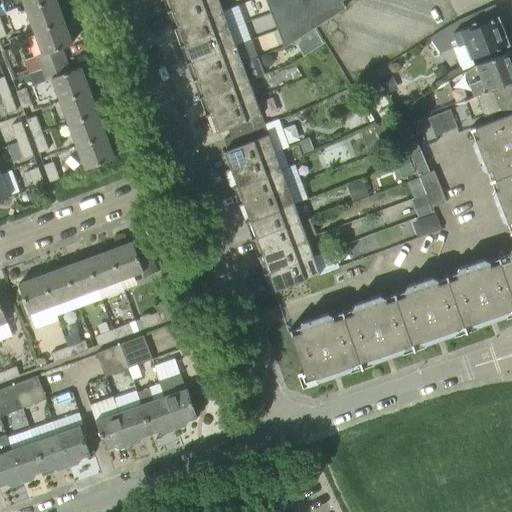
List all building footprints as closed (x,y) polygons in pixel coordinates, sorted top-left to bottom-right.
[(22,0),(25,9),(49,0),(22,0)] [(34,32),(64,21),(56,0),(49,0),(25,9),(34,32)] [(168,0),(172,9),(195,0),(168,0)] [(218,0),(195,0),(172,9),(178,26),(222,10),(218,0)] [(265,0),(284,48),(342,10),(338,3),(342,0),(265,0)] [(222,10),(178,26),(184,44),(229,27),(222,10)] [(466,18),(431,39),(436,54),(456,42),(458,47),(465,44),(471,59),(507,45),(498,22),(497,23),(496,19),(488,22),(483,11),(466,18)] [(34,32),(42,55),(38,56),(42,67),(66,59),(61,47),(72,43),(64,21),(34,32)] [(229,27),(184,44),(191,61),(235,45),(229,27)] [(235,45),(191,61),(197,78),(242,62),(235,45)] [(12,49),(3,52),(9,68),(18,64),(12,49)] [(473,97),(511,82),(511,56),(511,53),(476,66),(464,74),(473,97)] [(256,57),(242,62),(197,78),(204,96),(248,80),(263,74),(256,57)] [(66,59),(42,67),(46,79),(50,77),(59,100),(89,89),(80,66),(70,70),(66,59)] [(388,95),(399,87),(390,74),(379,82),(388,95)] [(0,90),(2,96),(12,93),(6,78),(0,79),(0,90)] [(248,80),(204,96),(210,113),(254,97),(248,80)] [(511,82),(473,97),(466,99),(473,118),(485,115),(485,116),(500,111),(501,114),(511,110),(511,82)] [(27,89),(18,92),(24,110),(33,107),(27,89)] [(67,123),(97,112),(89,89),(59,100),(67,123)] [(12,93),(2,96),(7,111),(17,108),(12,93)] [(254,97),(210,113),(216,131),(227,127),(230,136),(264,124),(254,97)] [(436,136),(458,127),(450,109),(428,118),(436,136)] [(511,110),(501,114),(502,116),(470,128),(474,137),(471,142),(482,167),(486,170),(491,180),(511,171),(511,110)] [(76,146),(106,135),(97,112),(67,123),(76,146)] [(33,136),(42,133),(37,118),(28,121),(33,136)] [(18,141),(28,138),(22,123),(13,126),(18,141)] [(264,124),(230,136),(234,146),(223,150),(230,167),(274,151),(264,124)] [(42,133),(33,136),(38,151),(47,148),(42,133)] [(106,135),(76,146),(84,169),(114,158),(106,135)] [(313,148),(309,137),(299,141),(303,152),(313,148)] [(28,138),(18,141),(24,156),(33,153),(28,138)] [(324,164),(352,159),(349,142),(321,146),(324,164)] [(419,178),(427,196),(432,207),(446,202),(433,170),(429,171),(420,149),(409,154),(419,178)] [(274,151),(230,167),(236,185),(281,168),(274,151)] [(407,152),(394,157),(401,175),(413,171),(407,152)] [(52,161),(43,164),(49,182),(58,178),(52,161)] [(38,167),(28,170),(35,187),(44,184),(38,167)] [(281,168),(236,185),(242,202),(287,185),(281,168)] [(511,231),(511,230),(511,171),(491,180),(494,189),(492,193),(502,219),(507,221),(511,231)] [(0,173),(0,199),(8,196),(0,173)] [(419,178),(406,182),(413,201),(427,196),(419,178)] [(353,200),(367,195),(361,180),(347,185),(353,200)] [(287,185),(242,202),(249,219),(294,203),(287,185)] [(432,212),(427,196),(413,201),(418,217),(432,212)] [(294,203),(249,219),(255,237),(300,220),(294,203)] [(421,232),(439,226),(435,213),(417,220),(421,232)] [(309,217),(300,220),(255,237),(262,254),(306,238),(315,235),(309,217)] [(498,257),(511,296),(511,230),(511,231),(511,234),(511,245),(508,253),(498,257)] [(306,238),(262,254),(268,272),(313,255),(306,238)] [(132,241),(108,250),(119,279),(143,270),(144,273),(155,269),(146,243),(134,248),(132,241)] [(86,258),(97,287),(119,279),(108,250),(86,258)] [(313,255),(268,272),(274,289),(319,273),(313,255)] [(446,275),(465,332),(484,325),(485,322),(497,318),(499,320),(511,315),(511,296),(498,257),(489,260),(484,258),(458,266),(457,271),(446,275)] [(64,266),(75,296),(97,287),(86,258),(64,266)] [(75,296),(64,266),(41,274),(52,304),(75,296)] [(52,304),(41,274),(18,283),(29,312),(52,304)] [(394,293),(413,350),(432,343),(433,341),(444,337),(447,338),(465,332),(446,275),(437,278),(433,276),(406,285),(404,289),(394,293)] [(413,350),(394,293),(384,296),(380,294),(354,303),(352,308),(341,311),(361,368),(380,361),(380,359),(392,354),(395,356),(413,350)] [(158,312),(162,321),(171,317),(165,302),(156,305),(158,312)] [(361,368),(341,311),(332,314),(328,312),(301,321),(299,326),(291,329),(289,330),(304,372),(297,374),(302,388),(328,379),(329,376),(340,372),(342,374),(361,368)] [(162,321),(158,312),(141,318),(144,327),(162,321)] [(112,329),(116,338),(131,333),(127,323),(112,329)] [(116,338),(112,329),(97,334),(101,344),(116,338)] [(120,344),(124,355),(147,346),(143,335),(120,344)] [(68,345),(71,355),(86,349),(83,340),(68,345)] [(124,355),(120,344),(96,353),(100,364),(124,355)] [(71,355),(68,345),(53,351),(56,361),(71,355)] [(124,355),(128,367),(152,358),(147,346),(124,355)] [(124,355),(100,364),(105,376),(128,367),(124,355)] [(0,370),(0,376),(2,382),(17,376),(13,366),(0,370)] [(164,395),(175,428),(186,425),(189,420),(197,417),(187,387),(185,388),(180,373),(159,380),(165,395),(164,395)] [(14,384),(18,396),(42,387),(37,375),(14,384)] [(0,402),(18,396),(14,384),(0,389),(0,402)] [(18,396),(23,408),(46,399),(42,387),(18,396)] [(137,392),(141,403),(151,433),(160,430),(165,432),(175,428),(164,395),(153,399),(149,388),(137,392)] [(18,396),(0,402),(0,416),(23,408),(18,396)] [(129,444),(118,412),(113,396),(90,404),(105,448),(114,445),(119,448),(129,444)] [(118,412),(129,444),(140,441),(142,436),(151,433),(141,403),(118,412)] [(57,433),(68,466),(79,462),(82,457),(90,454),(80,425),(82,424),(79,413),(54,421),(58,433),(57,433)] [(35,441),(45,470),(54,467),(58,469),(68,466),(57,433),(35,441)] [(11,449),(23,482),(33,478),(36,473),(45,470),(35,441),(11,449)] [(23,482),(11,449),(0,452),(0,485),(7,483),(12,485),(23,482)]
